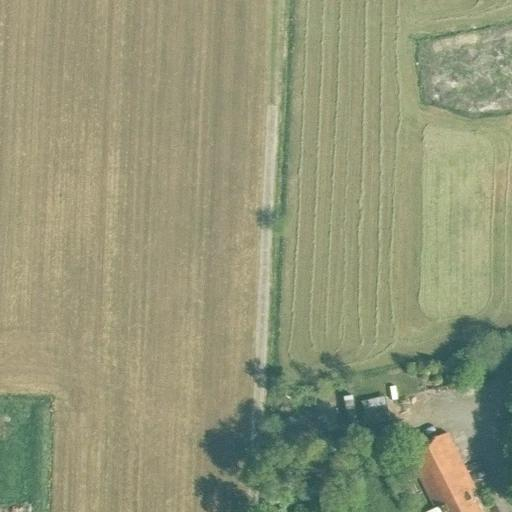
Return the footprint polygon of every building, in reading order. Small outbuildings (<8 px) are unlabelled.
[(511,60),(442,74),(447,103),(448,105),(511,92),(511,60)] [(511,320),(481,322),(482,334),(511,331),(511,320)] [(360,393),(368,428),(392,423),(387,398),(375,401),(373,390),(360,393)] [(302,431),(279,434),(283,470),(307,468),(302,431)] [(481,511),(472,492),(476,490),(447,434),(435,440),(408,452),(436,509),(440,507),(442,511),(481,511)]
